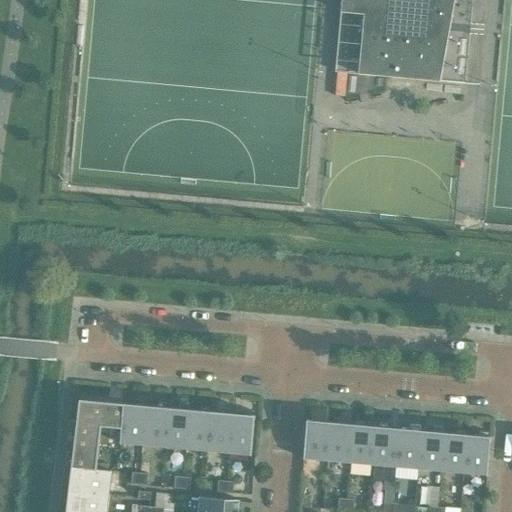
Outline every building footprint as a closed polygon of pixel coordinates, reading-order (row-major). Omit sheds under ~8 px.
[(341,0),(335,71),(467,83),(474,0),(341,0)] [(122,427),(124,403),(80,399),(77,423),(102,425),(122,427)] [(143,445),(146,405),(144,404),(144,400),(136,400),(136,404),(124,403),(122,427),(120,443),(143,445)] [(164,447),(168,407),(166,406),(166,402),(158,402),(157,406),(146,405),(143,445),(164,447)] [(185,449),(189,409),(187,408),(188,404),(179,404),(179,408),(168,407),(164,447),(185,449)] [(207,451),(211,411),(209,410),(209,406),(201,406),(200,410),(189,409),(185,449),(207,451)] [(229,453),(232,412),(230,412),(230,408),(222,408),(222,412),(211,411),(207,451),(229,453)] [(251,455),(255,415),(252,414),(252,410),(244,410),(243,414),(232,412),(229,453),(251,455)] [(327,460),(331,421),(320,420),(320,416),(311,415),(310,419),(307,419),(303,459),(305,459),(305,458),(327,460)] [(350,462),(354,423),(342,422),(343,418),(333,418),(333,422),(331,421),(327,460),(350,462)] [(373,464),(376,425),(365,424),(365,420),(356,420),(356,424),(354,423),(350,462),(373,464)] [(396,466),(399,428),(388,426),(388,422),(379,422),(378,426),(376,425),(373,464),(396,466)] [(97,469),(102,425),(77,423),(72,466),(97,469)] [(418,468),(422,430),(420,429),(420,425),(411,425),(410,429),(399,428),(396,466),(418,468)] [(441,471),(444,432),(442,431),(443,427),(433,427),(433,431),(422,430),(418,468),(441,471)] [(464,473),(467,434),(465,434),(465,430),(456,429),(456,433),(444,432),(441,471),(464,473)] [(487,475),(491,436),(488,436),(488,432),(479,431),(478,435),(467,434),(464,473),(486,475),(487,475)] [(112,470),(97,469),(72,466),(70,483),(110,487),(112,470)] [(139,484),(140,472),(132,472),(131,484),(139,484)] [(147,485),(148,473),(140,472),(139,484),(147,485)] [(182,488),(183,476),(175,476),(174,488),(182,488)] [(190,489),(191,477),(183,476),(182,488),(190,489)] [(384,477),(383,489),(385,489),(384,502),(392,503),(394,478),(384,477)] [(225,492),(226,480),(218,480),(217,492),(225,492)] [(233,493),(234,481),(226,480),(225,492),(233,493)] [(107,510),(109,494),(110,487),(70,483),(67,505),(107,510)] [(150,500),(150,492),(139,491),(138,499),(150,500)] [(238,511),(240,499),(199,496),(197,511),(238,511)] [(346,510),(347,499),(339,498),(338,510),(346,510)] [(354,511),(355,499),(347,499),(346,510),(354,511)] [(391,511),(392,503),(384,502),(383,511),(391,511)] [(399,511),(400,503),(392,503),(391,511),(399,511)]
